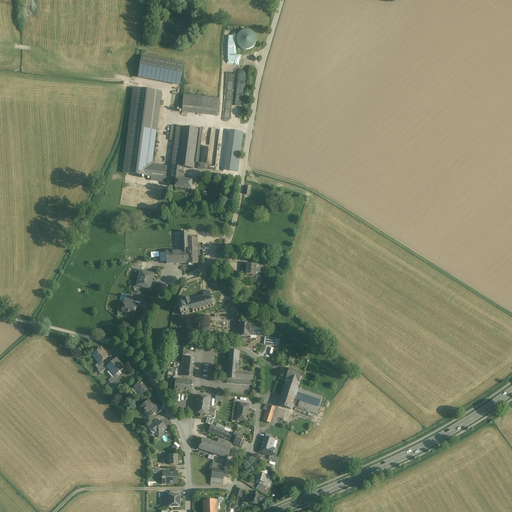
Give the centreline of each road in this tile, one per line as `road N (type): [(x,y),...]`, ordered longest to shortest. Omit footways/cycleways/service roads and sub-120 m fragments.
road 1 (unclassified): [(281,0),(225,249),(171,285),(141,320)]
road 2 (primary): [(278,511),(416,450),(511,391)]
road 3 (residential): [(203,344),(240,346),(253,356),(257,426),(233,487),(187,488)]
road 4 (track): [(187,488),(83,489),(55,511)]
